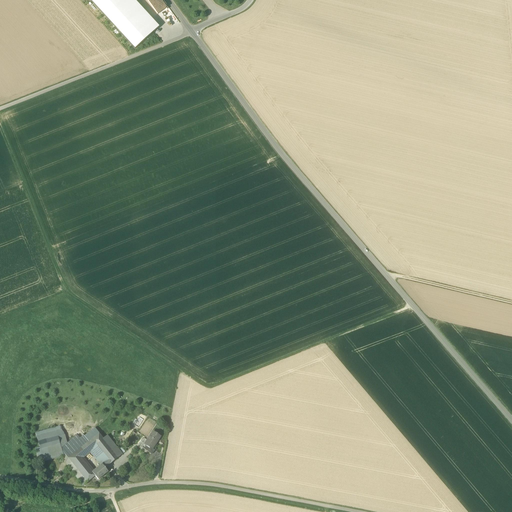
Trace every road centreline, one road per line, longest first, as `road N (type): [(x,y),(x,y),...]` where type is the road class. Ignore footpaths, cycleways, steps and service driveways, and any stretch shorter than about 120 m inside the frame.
road 1 (track): [(412,305),(205,387),(65,289),(0,128)]
road 2 (residential): [(192,30),(276,146),(511,420)]
road 3 (unclassified): [(0,476),(80,491),(152,481),(217,484),(358,511)]
road 4 (track): [(192,30),(0,109)]
road 5 (track): [(511,301),(388,276)]
